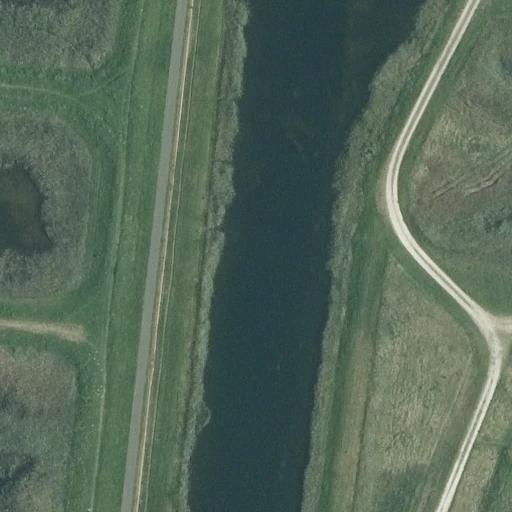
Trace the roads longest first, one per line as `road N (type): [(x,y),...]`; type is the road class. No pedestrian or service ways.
road 1 (track): [(504,336),(417,253),(391,196),(403,142),(475,0)]
road 2 (track): [(504,336),(439,511)]
